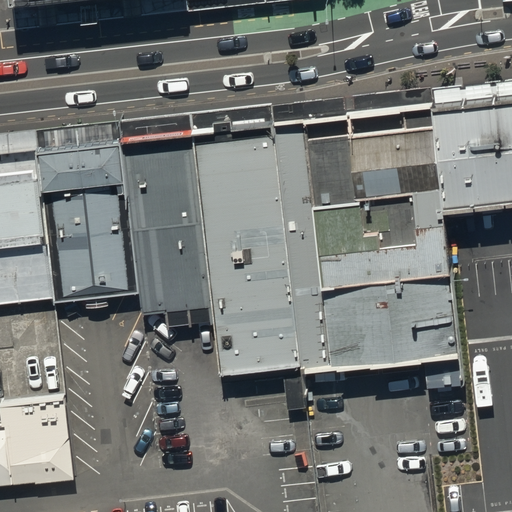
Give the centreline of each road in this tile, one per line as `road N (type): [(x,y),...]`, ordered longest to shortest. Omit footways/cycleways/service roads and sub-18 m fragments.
road 1 (secondary): [(401,29),(337,62),(298,71),(0,104)]
road 2 (secondary): [(0,61),(291,29),(401,29)]
